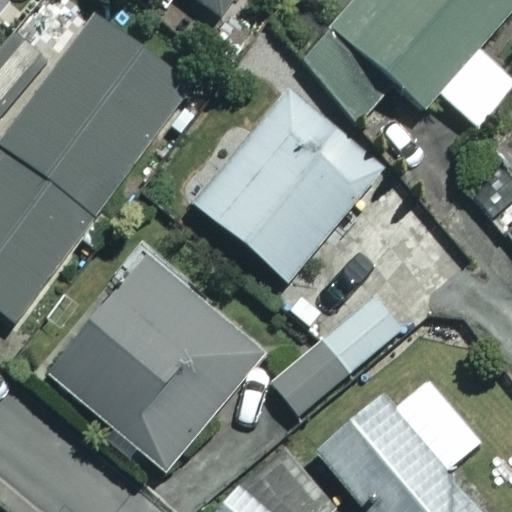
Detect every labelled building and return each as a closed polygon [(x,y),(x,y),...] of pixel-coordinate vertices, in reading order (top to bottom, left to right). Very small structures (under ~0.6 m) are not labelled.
[(214,0),(184,0),(202,15),(214,0)] [(511,3),(511,0),(370,0),(339,33),(419,108),(433,92),(472,129),(511,85),(511,83),(472,46),(511,3)] [(187,93),(93,18),(50,72),(15,43),(0,61),(0,317),(4,321),(187,93)] [(376,166),(281,91),(190,206),(285,281),(376,166)] [(511,218),(499,230),(511,246),(511,218)] [(259,354),(142,256),(43,374),(160,472),(259,354)] [(401,324),(372,291),(267,382),(296,416),(401,324)] [(476,443),(416,369),(314,452),(362,511),(472,511),(440,472),(476,443)] [(326,511),(275,455),(211,511),(326,511)]
